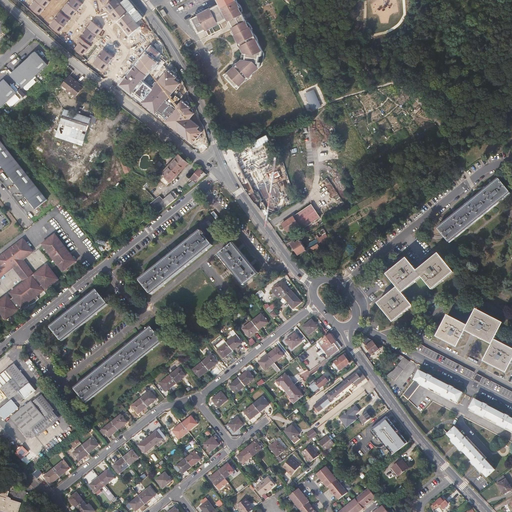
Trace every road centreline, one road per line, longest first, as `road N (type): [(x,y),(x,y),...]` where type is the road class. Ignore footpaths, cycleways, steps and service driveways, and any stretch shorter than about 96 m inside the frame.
road 1 (tertiary): [(2,0),(200,160)]
road 2 (residential): [(20,331),(57,382),(146,314),(108,263)]
road 3 (residential): [(511,159),(487,166),(341,286)]
road 4 (residential): [(66,511),(58,489),(164,406),(200,400)]
road 5 (secondary): [(135,0),(168,39),(216,145)]
road 6 (secondary): [(454,476),(352,348)]
road 7 (residential): [(200,400),(317,302)]
road 8 (residential): [(380,336),(511,404)]
road 9 (residential): [(511,386),(398,329),(380,336)]
road 10 (residential): [(108,263),(219,173)]
